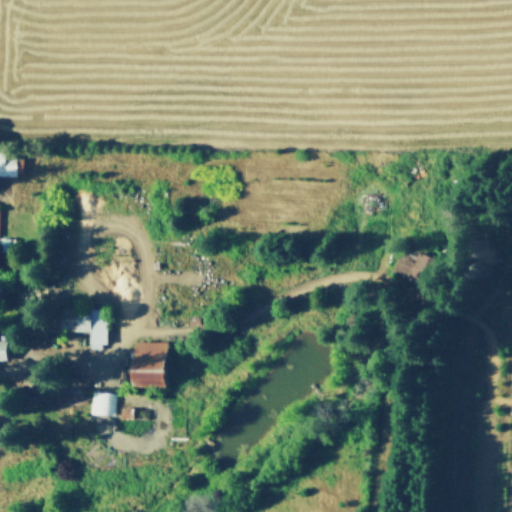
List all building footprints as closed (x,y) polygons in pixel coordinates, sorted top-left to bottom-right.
[(19,176),(0,175),(0,148),(19,149),(19,157),(25,157),(25,173),(19,173),(19,176)] [(0,234),(9,235),(8,247),(0,247),(0,234)] [(18,235),(17,243),(10,243),(11,235),(18,235)] [(418,286),(428,269),(401,253),(391,270),(418,286)] [(49,304),(89,304),(95,304),(106,305),(105,340),(88,340),(88,327),(49,327),(49,304)] [(175,320),(175,311),(188,311),(188,320),(175,320)] [(131,338),(166,339),(165,383),(131,382),(131,338)] [(11,340),(0,340),(0,363),(11,363),(11,340)] [(21,370),(41,369),(41,388),(21,388),(21,370)] [(24,401),(24,391),(36,391),(37,400),(24,401)] [(52,392),(83,391),(83,400),(53,402),(52,392)] [(92,414),(114,415),(115,392),(93,391),(92,414)] [(88,404),(87,395),(54,397),(55,406),(88,404)] [(119,403),(132,403),(132,414),(119,414),(119,403)]
